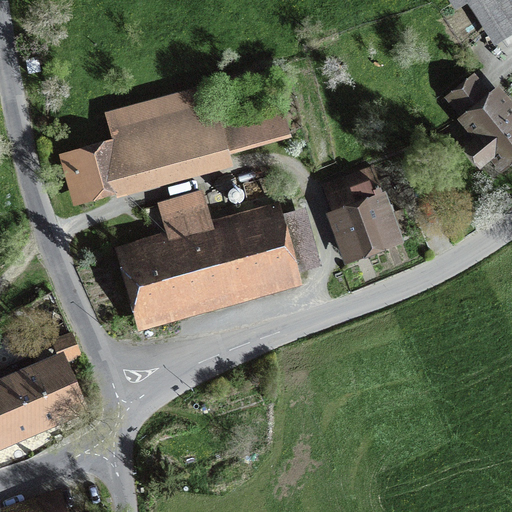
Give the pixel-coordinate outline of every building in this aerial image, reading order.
[(479,0),(508,45),(511,42),(511,0),(454,0),(458,5),(466,0),(479,0)] [(37,59),(29,60),(31,75),(39,74),(37,59)] [(80,195),(127,182),(126,176),(286,133),(279,108),(220,124),(217,112),(211,114),(205,90),(108,116),(114,140),(88,147),(90,154),(70,160),(80,195)] [(492,154),(500,163),(511,153),(511,110),(499,95),(466,121),(479,138),(466,148),(480,164),(492,154)] [(327,183),(353,253),(397,237),(372,167),(327,183)] [(251,284),(297,271),(281,216),(253,224),(252,220),(213,231),(202,193),(161,204),(171,240),(126,253),(143,314),(240,287),(244,299),(254,296),(251,284)] [(61,360),(0,386),(0,441),(81,407),(61,360)] [(17,511),(18,511),(16,511),(61,511),(57,499),(20,511),(17,511)]
